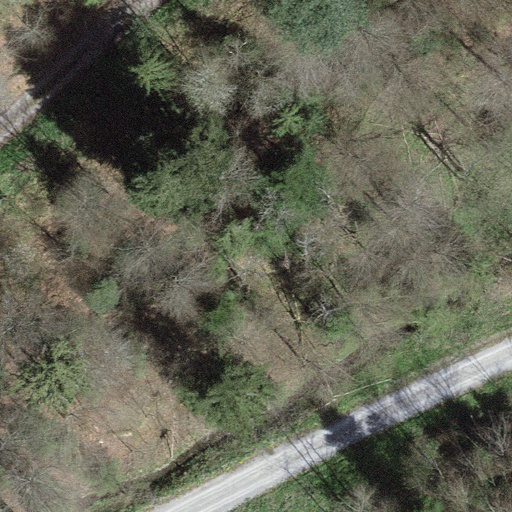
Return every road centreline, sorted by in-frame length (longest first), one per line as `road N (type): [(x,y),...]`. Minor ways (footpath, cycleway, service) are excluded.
road 1 (track): [(190,511),(511,353)]
road 2 (track): [(148,0),(0,139)]
